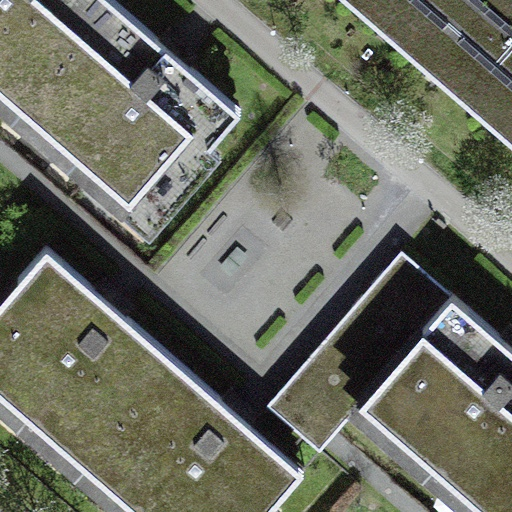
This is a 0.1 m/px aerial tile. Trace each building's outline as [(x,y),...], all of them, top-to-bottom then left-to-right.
[(0,0),(0,103),(11,113),(108,0),(0,0)] [(117,0),(108,0),(11,113),(137,222),(239,104),(161,38),(117,0)] [(335,0),(401,55),(446,0),(335,0)] [(511,0),(446,0),(401,55),(511,145),(511,0)] [(0,304),(0,414),(69,475),(181,348),(133,305),(58,239),(0,304)] [(471,292),(419,247),(277,410),(266,422),(318,468),(329,455),(352,428),(471,292)] [(448,511),(479,511),(511,474),(511,327),(471,292),(352,428),(448,511)] [(246,405),(181,348),(69,475),(110,511),(278,511),(318,468),(266,422),(246,405)] [(511,511),(511,474),(479,511),(511,511)]
